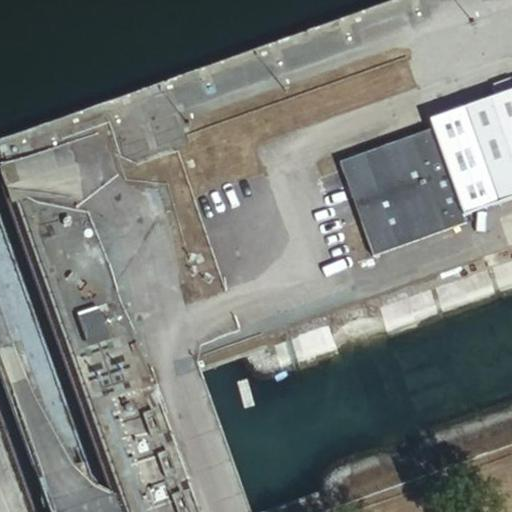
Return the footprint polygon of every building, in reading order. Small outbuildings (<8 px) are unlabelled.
[(434,129),(341,163),(375,257),(466,224),(464,217),(511,200),(511,91),(430,120),(434,129)] [(99,318),(82,323),(89,345),(107,338),(99,318)] [(153,412),(141,416),(149,440),(162,436),(153,412)] [(176,476),(167,452),(155,457),(164,480),(176,476)] [(188,511),(182,493),(169,498),(174,511),(188,511)]
